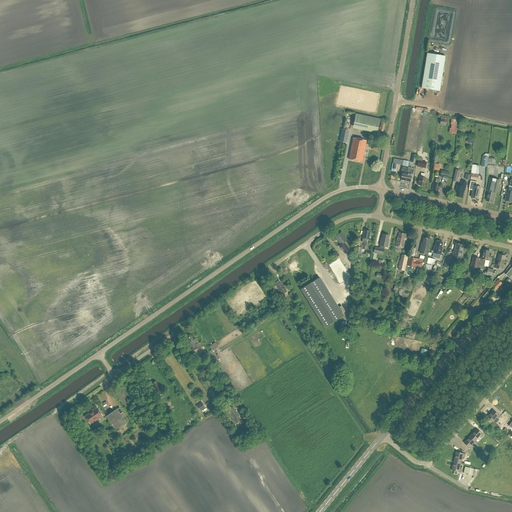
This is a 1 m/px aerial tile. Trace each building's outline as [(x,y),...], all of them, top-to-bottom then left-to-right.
[(438,91),(444,56),(426,53),(420,88),(438,91)] [(449,128),(449,134),(457,134),(458,126),(451,125),(451,128),(449,128)] [(362,162),(366,141),(353,138),(348,159),(362,162)] [(472,173),(480,173),(480,165),(473,165),(472,173)] [(408,167),(406,180),(410,181),(412,174),(413,175),(414,168),(408,167)] [(448,179),(449,172),(441,170),(440,177),(448,179)] [(486,201),(493,203),(495,193),(495,191),(497,192),(500,180),(490,178),(487,192),(489,192),(486,201)] [(478,198),(481,186),(476,185),(477,182),(471,180),(469,188),(473,189),(471,197),(478,198)] [(465,190),(465,187),(466,182),(461,181),(461,186),(457,185),(455,196),(462,197),(464,190),(465,190)] [(369,239),(370,231),(364,229),(362,241),(364,241),(362,248),(366,249),(368,242),(366,242),(367,238),(369,239)] [(345,253),(350,249),(344,241),(347,239),(341,231),(335,236),(340,244),(339,245),(345,253)] [(403,247),(406,233),(399,232),(398,236),(397,236),(395,245),(403,247)] [(388,238),(389,235),(383,233),(382,237),(381,237),(380,244),(380,247),(375,246),(374,252),(383,254),(384,245),(387,246),(389,239),(388,238)] [(429,244),(430,238),(424,237),(423,242),(422,242),(421,247),(420,252),(426,253),(427,248),(429,249),(430,244),(429,244)] [(441,247),(443,241),(437,240),(436,246),(434,245),(433,252),(441,254),(442,248),(441,247)] [(461,259),(466,251),(463,249),(464,245),(456,243),(454,251),(453,256),(455,256),(454,256),(459,257),(459,258),(461,259)] [(489,251),(483,250),(481,259),(481,260),(479,260),(479,258),(473,257),(471,267),(477,268),(477,267),(479,268),(479,269),(483,270),(485,260),(487,261),(489,251)] [(502,269),(505,259),(506,255),(499,254),(495,267),(502,269)] [(415,266),(417,258),(409,256),(407,265),(415,266)] [(450,268),(453,258),(447,257),(446,263),(445,262),(444,267),(450,268)] [(350,277),(339,259),(330,265),(341,282),(350,277)] [(405,270),(407,261),(400,260),(398,269),(405,270)] [(432,279),(437,271),(433,269),(428,277),(432,279)] [(457,281),(462,278),(458,272),(454,275),(457,281)] [(303,288),(324,328),(345,317),(323,277),(303,288)] [(494,292),(502,283),(498,279),(482,296),(486,300),(494,292)] [(280,283),(279,280),(275,282),(279,290),(280,289),(282,293),(286,290),(281,283),(280,283)] [(193,340),(191,337),(186,339),(192,347),(193,346),(193,348),(191,349),(194,353),(201,348),(195,339),(193,340)] [(212,383),(221,377),(218,372),(209,378),(212,383)] [(157,393),(161,390),(155,382),(151,384),(157,393)] [(200,411),(205,407),(201,402),(196,405),(200,411)] [(241,421),(238,417),(239,416),(233,407),(228,410),(229,411),(228,412),(233,420),(234,419),(237,423),(241,421)] [(90,424),(102,416),(97,409),(85,417),(90,424)] [(115,430),(126,423),(117,409),(106,416),(115,430)] [(487,417),(492,422),(496,418),(498,419),(500,416),(493,410),(487,417)] [(488,427),(492,422),(487,417),(481,424),(487,430),(489,428),(488,427)] [(470,436),(475,441),(479,436),(481,438),(483,435),(476,429),(470,436)] [(471,445),(475,441),(470,436),(464,443),(471,449),(473,447),(471,445)] [(454,461),(461,463),(462,457),(464,457),(465,454),(456,452),(454,461)] [(459,469),(461,463),(454,461),(452,470),(461,472),(461,469),(459,469)] [(472,476),(474,469),(465,467),(463,473),(467,473),(467,475),(472,476)]
